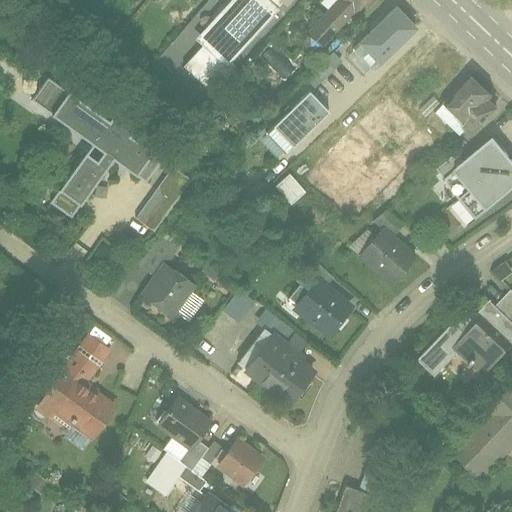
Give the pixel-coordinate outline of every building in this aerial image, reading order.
[(228,0),(199,33),(207,41),(188,61),(213,85),(235,60),(230,56),(281,0),(228,0)] [(327,47),(369,0),(335,0),(308,30),(327,47)] [(385,54),(417,23),(400,5),(368,36),(370,39),(360,48),(374,62),(383,52),(385,54)] [(342,61),(335,53),(308,79),(315,86),(342,61)] [(469,139),(499,110),(471,80),(440,108),(469,139)] [(68,219),(111,159),(143,183),(158,163),(124,139),(129,132),(109,118),(105,123),(46,81),(32,101),(92,144),(48,205),(68,219)] [(332,106),(313,87),(264,135),(283,154),(332,106)] [(375,135),(393,153),(424,123),(406,105),(375,135)] [(511,158),(494,138),(455,171),(452,168),(442,176),(475,214),(483,206),(487,211),(511,190),(511,158)] [(189,183),(172,171),(136,221),(153,233),(189,183)] [(287,173),(271,187),(288,207),(304,193),(287,173)] [(424,267),(387,233),(363,259),(400,293),(424,267)] [(153,275),(136,298),(171,323),(193,290),(213,304),(228,282),(165,238),(144,268),(153,275)] [(354,310),(317,280),(292,312),(330,341),(354,310)] [(235,289),(221,310),(238,322),(252,300),(235,289)] [(488,376),(511,346),(511,320),(489,302),(452,348),(488,376)] [(120,346),(93,327),(34,411),(90,450),(119,409),(90,389),(120,346)] [(315,369),(272,337),(243,375),(287,408),(315,369)] [(511,396),(457,461),(483,483),(511,449),(511,396)] [(193,458),(214,427),(177,402),(156,432),(193,458)] [(215,473),(245,495),(268,464),(237,442),(215,473)] [(183,465),(165,453),(147,481),(165,493),(183,465)] [(335,511),(386,511),(389,498),(343,487),(335,511)] [(198,511),(230,511),(209,497),(198,511)]
